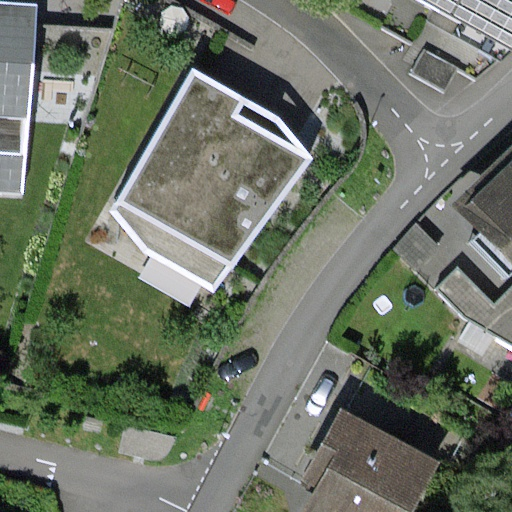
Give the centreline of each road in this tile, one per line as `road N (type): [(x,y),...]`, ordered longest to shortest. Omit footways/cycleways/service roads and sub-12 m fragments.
road 1 (residential): [(205,498),(358,257),(444,165)]
road 2 (residential): [(444,165),(312,24),(278,0)]
road 3 (residential): [(205,498),(0,450)]
